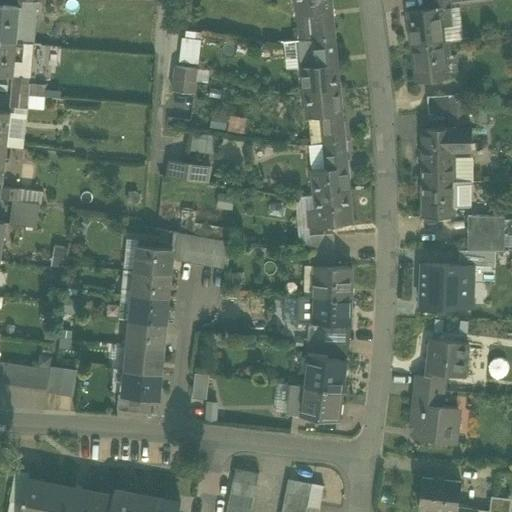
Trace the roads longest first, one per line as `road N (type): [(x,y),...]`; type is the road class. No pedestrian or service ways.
road 1 (residential): [(371,0),(389,265),(367,457)]
road 2 (residential): [(0,423),(173,434)]
road 3 (residential): [(173,434),(195,274)]
road 4 (residential): [(218,439),(367,457)]
